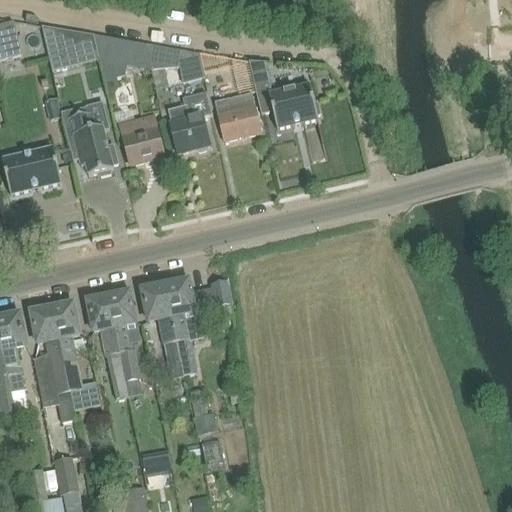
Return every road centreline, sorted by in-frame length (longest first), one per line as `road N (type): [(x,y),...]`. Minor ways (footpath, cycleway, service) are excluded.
road 1 (tertiary): [(0,286),(511,166)]
road 2 (track): [(14,0),(329,54),(356,82),(384,199)]
